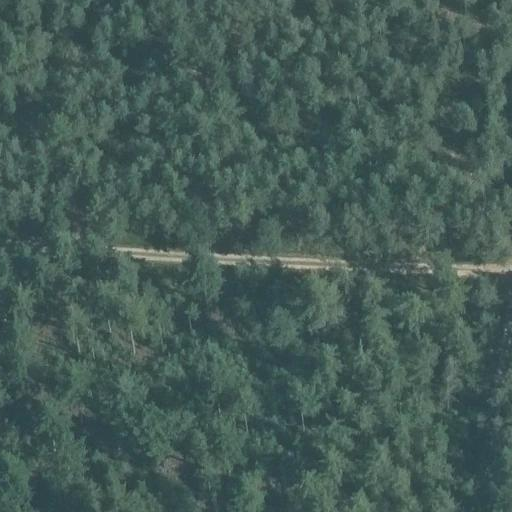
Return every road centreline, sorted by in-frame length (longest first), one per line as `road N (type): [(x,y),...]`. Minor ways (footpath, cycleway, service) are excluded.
road 1 (track): [(0,250),(511,276)]
road 2 (track): [(462,511),(511,232)]
